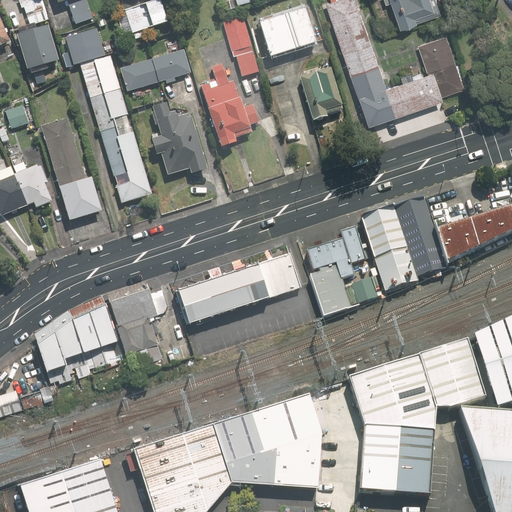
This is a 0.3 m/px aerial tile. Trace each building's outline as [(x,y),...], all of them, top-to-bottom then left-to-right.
[(24,8),(30,25),(48,20),(42,0),(18,0),(22,8),(24,8)] [(75,24),(93,18),(86,0),(68,0),(67,1),(75,24)] [(125,9),(140,5),(138,0),(131,0),(122,3),(125,10),(125,9)] [(133,33),(168,21),(161,0),(154,0),(140,5),(125,9),(125,10),(133,33)] [(359,96),(369,124),(444,99),(442,95),(463,88),(446,35),(418,45),(427,72),(386,86),(356,0),(334,0),(326,3),(358,96),(359,96)] [(391,0),(401,27),(417,22),(417,21),(440,13),(435,0),(391,0)] [(259,22),(270,57),(315,43),(304,8),(259,22)] [(0,45),(11,41),(0,16),(0,45)] [(242,77),(259,72),(243,17),(223,23),(234,57),(236,57),(242,77)] [(17,34),(28,70),(60,60),(49,24),(17,34)] [(134,132),(128,114),(130,113),(112,53),(108,55),(98,26),(67,36),(77,65),(82,63),(123,202),(155,193),(136,131),(134,132)] [(133,33),(135,39),(144,36),(142,31),(133,33)] [(180,43),(168,47),(170,53),(122,67),(129,90),(169,79),(170,83),(179,80),(178,76),(194,71),(187,48),(181,50),(180,43)] [(225,68),(215,71),(218,78),(202,84),(226,145),(242,139),(241,135),(254,130),(252,124),(262,120),(255,102),(247,105),(237,78),(230,81),(225,68)] [(301,79),(314,123),(331,118),(328,110),(344,105),(333,69),(301,79)] [(156,109),(151,111),(155,124),(160,122),(163,131),(155,134),(161,154),(165,153),(172,173),(192,167),(194,171),(211,166),(194,113),(182,117),(180,111),(175,113),(170,99),(154,104),(156,109)] [(12,128),(30,123),(25,105),(7,110),(12,128)] [(73,132),(69,117),(44,125),(72,218),(107,208),(96,172),(86,175),(79,152),(83,151),(77,131),(73,132)] [(3,176),(0,176),(0,203),(6,216),(36,202),(38,208),(55,200),(48,181),(51,180),(44,162),(29,168),(26,161),(17,164),(20,172),(17,173),(14,165),(0,170),(3,176)] [(421,201),(392,210),(414,277),(443,268),(432,234),(421,201)] [(511,207),(432,234),(443,268),(511,233),(511,207)] [(392,210),(362,220),(385,292),(416,282),(392,210)] [(344,241),(309,252),(315,271),(336,265),(341,279),(354,275),(351,266),(366,261),(355,230),(341,234),(344,241)] [(287,255),(180,290),(191,323),(298,288),(287,255)] [(337,268),(310,277),(323,316),(350,307),(337,268)] [(374,280),(353,287),(359,304),(380,296),(374,280)] [(151,291),(111,303),(122,339),(127,355),(159,345),(151,318),(158,316),(151,291)] [(122,339),(111,303),(76,320),(40,346),(47,371),(67,365),(65,359),(122,339)] [(511,318),(474,336),(497,412),(511,407),(511,318)] [(467,344),(420,359),(437,412),(453,412),(485,400),(467,344)] [(190,346),(170,352),(173,360),(192,354),(190,346)] [(361,493),(430,498),(437,412),(420,359),(351,381),(365,428),(361,493)] [(16,391),(0,395),(0,416),(22,410),(16,391)] [(318,487),(323,432),(311,394),(215,424),(232,481),(318,487)] [(511,511),(511,415),(460,411),(481,470),(493,511),(511,511)] [(155,511),(206,511),(232,481),(215,424),(137,449),(155,511)] [(118,511),(102,460),(21,485),(29,511),(118,511)]
